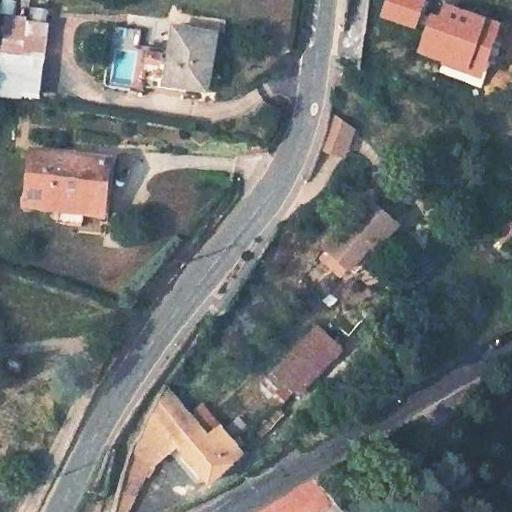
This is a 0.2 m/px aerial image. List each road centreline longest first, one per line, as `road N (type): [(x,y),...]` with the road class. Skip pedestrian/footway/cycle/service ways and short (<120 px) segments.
road 1 (tertiary): [(57,511),(127,381),(275,185),(305,122),(324,0)]
road 2 (secondary): [(511,342),(223,511)]
